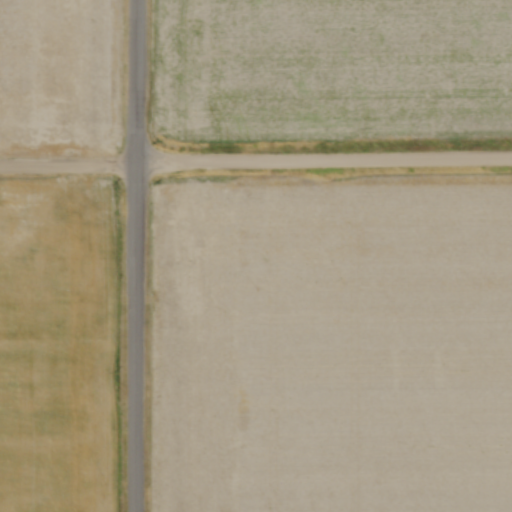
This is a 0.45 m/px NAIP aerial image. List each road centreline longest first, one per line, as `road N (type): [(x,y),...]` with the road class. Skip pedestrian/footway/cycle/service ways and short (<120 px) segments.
road 1 (residential): [(511,156),(0,162)]
road 2 (residential): [(136,511),(138,0)]
